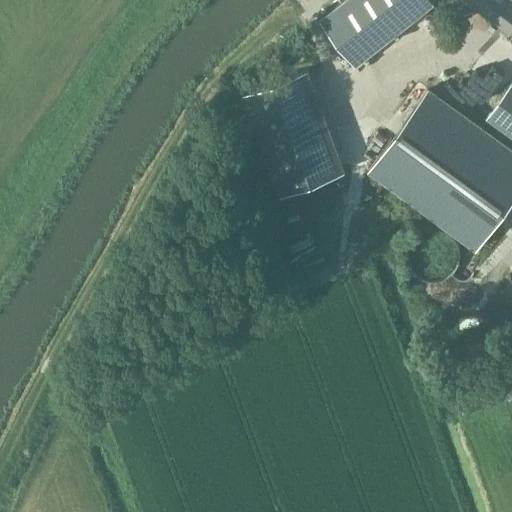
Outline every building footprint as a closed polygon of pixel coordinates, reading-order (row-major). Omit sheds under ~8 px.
[(433,3),(431,0),(341,0),(319,18),(356,64),(433,3)] [(511,0),(464,0),(511,34),(511,0)] [(281,193),(344,169),(307,69),(244,92),(281,193)] [(511,83),(487,116),(511,134),(511,83)] [(492,85),(481,103),(490,108),(501,90),(492,85)] [(511,149),(427,89),(367,170),(477,249),(511,200),(511,149)] [(426,249),(440,260),(454,243),(439,232),(426,249)] [(511,368),(497,374),(505,397),(511,394),(511,368)] [(511,511),(511,470),(485,479),(494,511),(511,511)]
